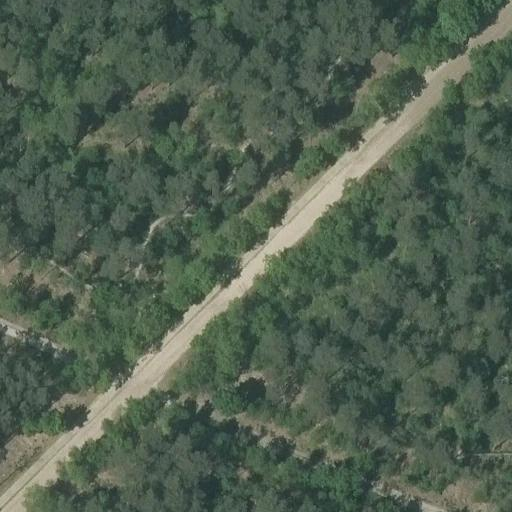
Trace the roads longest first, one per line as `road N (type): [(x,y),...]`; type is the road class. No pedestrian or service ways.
road 1 (track): [(139,391),(511,15)]
road 2 (track): [(139,391),(422,511)]
road 3 (track): [(13,511),(139,391)]
road 4 (track): [(0,330),(139,391)]
